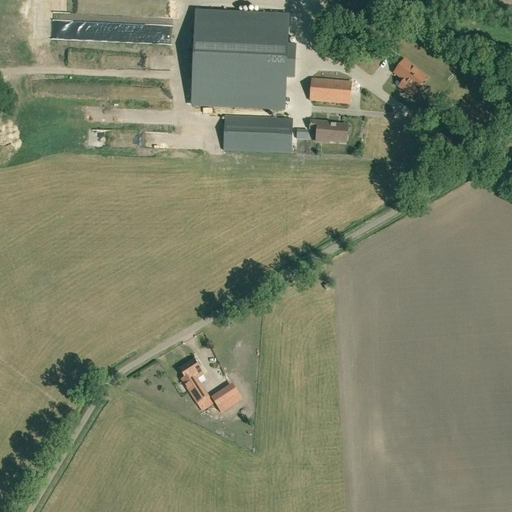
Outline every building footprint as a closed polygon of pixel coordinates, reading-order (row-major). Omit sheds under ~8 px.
[(287,46),(288,24),(196,20),(192,104),(284,108),(286,78),(293,79),(295,47),(287,46)] [(350,37),(330,36),(329,49),(350,50),(350,37)] [(428,78),(404,59),(393,73),(403,81),(398,88),(412,98),(428,78)] [(350,104),(352,82),(312,78),(310,101),(350,104)] [(138,124),(138,112),(110,111),(109,124),(138,124)] [(291,153),(292,119),(225,117),(224,151),(291,153)] [(326,122),(310,121),(310,129),(317,129),(316,142),(329,143),(329,141),(346,143),(348,125),(326,124),(326,122)] [(179,368),(187,380),(192,389),(189,391),(202,411),(213,404),(200,383),(199,384),(196,380),(204,375),(199,366),(201,365),(196,358),(179,368)] [(224,404),(216,404),(218,418),(225,418),(224,404)]
